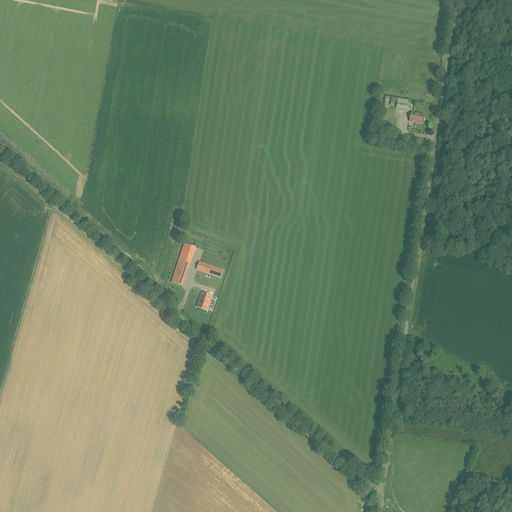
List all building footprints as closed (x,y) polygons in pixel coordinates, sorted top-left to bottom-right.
[(408,110),(410,100),(392,97),(390,105),(393,106),(394,102),(397,103),(396,108),(408,110)] [(422,123),(423,115),(411,113),(410,121),(422,123)] [(183,286),(191,263),(179,259),(171,282),(183,286)] [(207,264),(204,272),(220,278),(223,270),(207,264)] [(199,285),(203,276),(197,273),(192,283),(199,285)] [(194,291),(192,302),(198,303),(200,292),(194,291)] [(207,310),(212,296),(202,292),(197,307),(207,310)]
